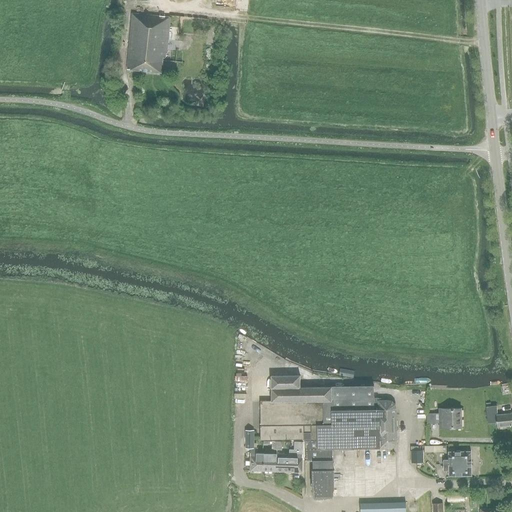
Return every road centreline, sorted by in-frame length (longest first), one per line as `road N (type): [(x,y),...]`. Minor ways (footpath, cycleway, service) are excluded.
road 1 (tertiary): [(494,151),(158,132),(52,103),(0,100)]
road 2 (track): [(483,43),(232,15)]
road 3 (secondary): [(494,151),(479,0)]
road 4 (secondary): [(511,291),(494,151)]
